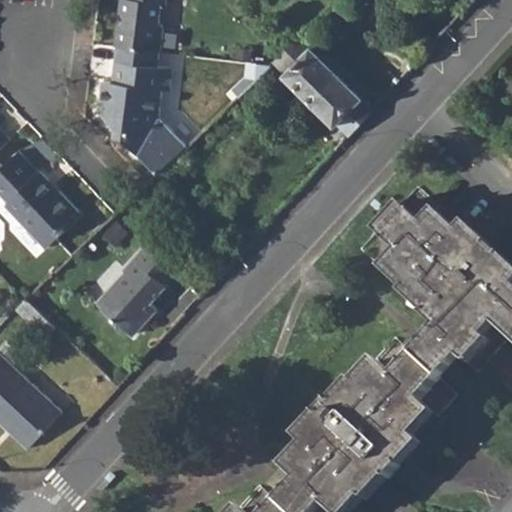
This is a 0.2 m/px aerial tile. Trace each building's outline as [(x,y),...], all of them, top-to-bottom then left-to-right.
[(161,50),(164,25),(160,19),(162,2),(167,3),(166,0),(123,0),(118,45),(161,50)] [(340,0),(338,0),(330,8),(339,18),(348,9),(340,0)] [(275,61),(350,133),(377,103),(315,43),(314,43),(303,33),(275,61)] [(161,50),(118,45),(117,59),(160,64),(161,50)] [(171,88),(174,66),(117,59),(114,80),(104,79),(101,111),(143,152),(161,170),(190,142),(171,124),(161,114),(164,87),(171,88)] [(273,63),(251,61),(249,76),(236,88),(241,94),(273,63)] [(0,148),(11,138),(0,126),(0,148)] [(41,171),(40,172),(19,150),(0,168),(0,191),(20,212),(21,218),(48,246),(65,230),(63,227),(80,211),(41,171)] [(347,511),(373,484),(374,485),(384,474),(387,477),(400,464),(397,462),(418,439),(415,435),(455,390),(440,377),(460,355),(476,369),(508,333),(511,336),(511,267),(501,257),(502,256),(490,244),(488,246),(465,225),(461,229),(417,188),(363,247),(407,287),(405,290),(428,312),(425,315),(439,326),(414,353),(396,336),(355,382),(352,379),(333,402),(329,399),(317,412),(319,413),(298,436),(301,440),(236,511),(347,511)] [(107,230),(117,239),(126,229),(116,220),(107,230)] [(126,271),(98,302),(132,333),(157,307),(152,302),(168,284),(164,281),(175,270),(147,244),(124,269),(126,271)] [(33,322),(43,311),(28,297),(17,308),(33,322)] [(33,322),(37,326),(47,316),(43,311),(33,322)] [(0,420),(7,428),(12,423),(33,443),(63,412),(0,350),(0,420)] [(7,428),(28,448),(33,443),(12,423),(7,428)]
